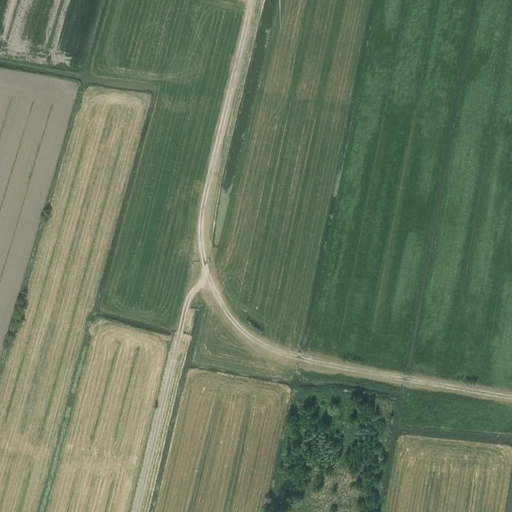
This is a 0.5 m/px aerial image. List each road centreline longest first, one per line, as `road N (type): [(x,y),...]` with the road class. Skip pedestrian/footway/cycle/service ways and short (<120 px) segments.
road 1 (track): [(252,0),(201,242),(215,295),(255,342),(511,397)]
road 2 (track): [(136,511),(201,242)]
